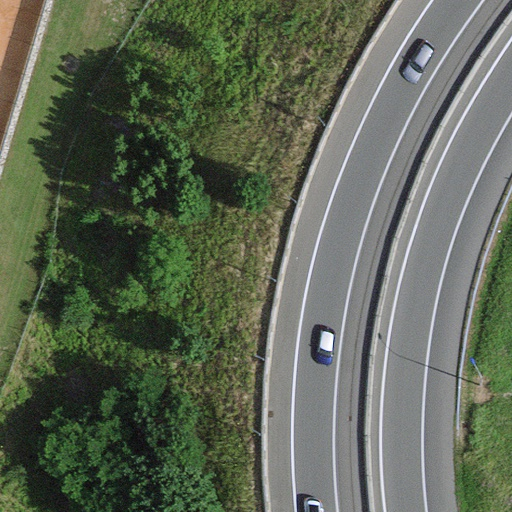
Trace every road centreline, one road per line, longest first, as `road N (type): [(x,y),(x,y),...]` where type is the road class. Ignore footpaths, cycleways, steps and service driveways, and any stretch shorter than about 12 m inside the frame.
road 1 (motorway): [(457,0),(379,134),(335,258),(315,393),(319,511)]
road 2 (motorway): [(408,511),(406,422),(425,278),(451,194),(511,81)]
